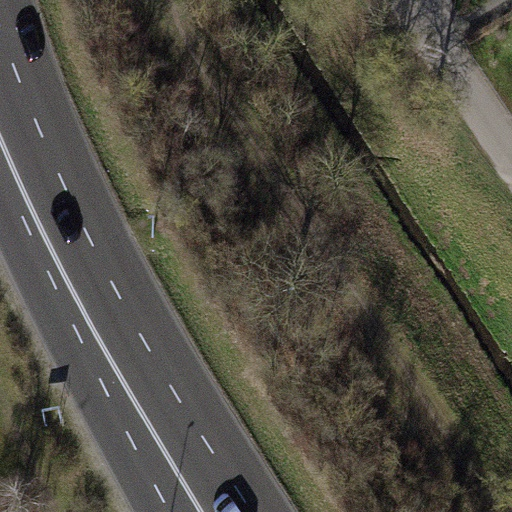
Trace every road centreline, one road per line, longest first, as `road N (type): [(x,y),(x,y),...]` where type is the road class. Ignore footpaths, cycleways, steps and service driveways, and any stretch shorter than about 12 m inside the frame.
road 1 (track): [(487,511),(189,52),(171,0)]
road 2 (primary): [(0,121),(123,370),(205,511)]
road 3 (residential): [(412,0),(511,152)]
